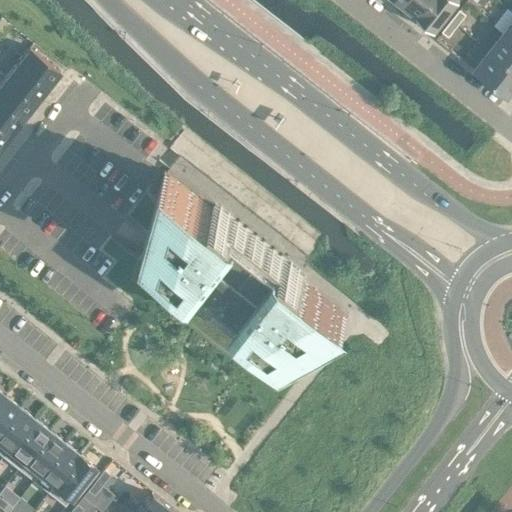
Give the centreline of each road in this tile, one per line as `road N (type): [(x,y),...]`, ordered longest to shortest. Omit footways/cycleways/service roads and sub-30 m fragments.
road 1 (secondary): [(503,241),(441,202),(191,0)]
road 2 (secondary): [(113,0),(225,104),(376,223)]
road 3 (residential): [(0,345),(212,511)]
road 4 (secondary): [(450,303),(457,394),(369,511)]
road 5 (residential): [(344,0),(511,133)]
